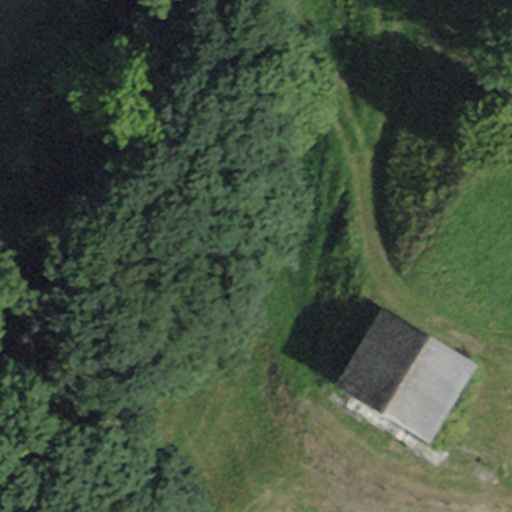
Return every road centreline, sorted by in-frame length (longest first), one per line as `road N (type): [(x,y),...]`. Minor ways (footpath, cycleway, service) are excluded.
road 1 (track): [(0,508),(95,389),(155,331),(159,301),(132,234),(183,124),(214,84),(282,59),(319,79),(369,147),(389,69),(393,0)]
road 2 (track): [(381,276),(369,147)]
